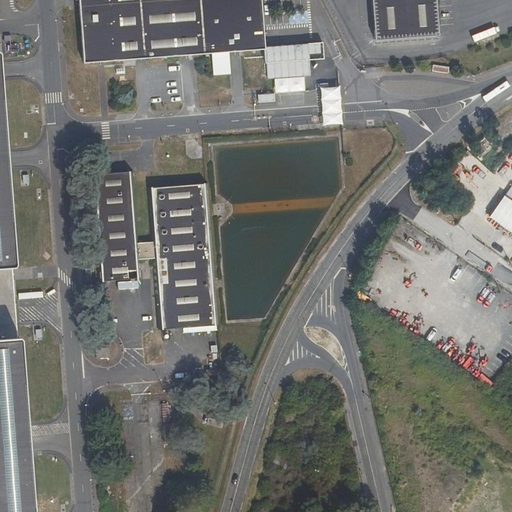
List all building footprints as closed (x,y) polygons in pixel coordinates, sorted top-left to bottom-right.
[(78,0),(83,63),(265,50),(265,47),(263,28),(261,0),(78,0)] [(435,0),(371,0),(375,41),(439,36),(435,0)] [(275,93),(305,91),(304,77),(310,76),(309,60),(324,59),(322,43),(265,47),(265,50),(266,63),(267,79),(274,79),(275,93)] [(33,511),(21,343),(20,340),(19,337),(16,335),(13,334),(9,273),(13,271),(15,268),(0,58),(0,57),(0,511),(33,511)] [(344,89),(324,90),(327,129),(347,127),(344,89)] [(137,244),(131,173),(90,177),(99,281),(141,278),(139,259),(153,258),(159,330),(216,326),(207,185),(148,189),(152,243),(137,244)] [(511,196),(507,193),(492,217),(511,230),(511,196)]
